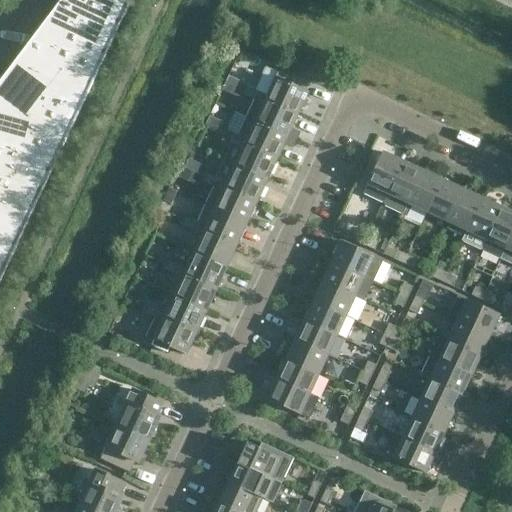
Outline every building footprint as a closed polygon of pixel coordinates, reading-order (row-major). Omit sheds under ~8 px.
[(121,2),(117,0),(64,0),(64,1),(62,0),(61,0),(54,11),(56,12),(0,86),(0,282),(129,5),(121,1),(121,2)] [(278,72),(267,96),(265,100),(298,115),(308,93),(292,85),(295,80),(278,72)] [(241,89),(226,82),(223,89),(237,96),(241,89)] [(253,100),(257,91),(247,86),(243,95),(253,100)] [(291,130),(298,115),(265,100),(267,96),(257,91),(253,100),(254,100),(246,118),(288,137),(295,140),(298,134),(291,130)] [(209,118),(206,125),(220,132),(224,125),(209,118)] [(295,140),(288,137),(246,118),(238,135),(237,135),(233,143),(243,148),(245,144),(278,159),(285,144),(292,147),(295,140)] [(233,143),(237,135),(227,130),(223,139),(233,143)] [(268,181),(278,159),(245,144),(243,148),(235,165),(268,181)] [(384,204),(403,162),(383,152),(363,194),(384,204)] [(186,164),(184,169),(194,174),(199,163),(188,159),(186,164)] [(408,204),(423,171),(403,162),(384,204),(383,205),(403,214),(408,204)] [(257,202),(268,181),(235,165),(227,183),(217,178),(213,187),(214,187),(223,192),(225,187),(257,202)] [(427,213),(442,180),(423,171),(408,204),(427,213)] [(213,187),(217,178),(207,173),(202,182),(213,187)] [(447,222),(462,189),(442,180),(427,213),(447,222)] [(247,224),(257,202),(225,187),(223,192),(214,187),(206,205),(247,224)] [(173,203),(178,192),(169,188),(164,199),(173,203)] [(466,231),(482,198),(462,189),(447,222),(466,231)] [(486,240),(501,207),(482,198),(466,231),(486,240)] [(237,246),(247,224),(206,205),(197,222),(193,230),(203,235),(205,231),(237,246)] [(505,249),(511,235),(511,212),(501,207),(486,240),(481,250),(501,259),(505,249)] [(193,230),(197,222),(186,217),(182,226),(193,230)] [(227,268),(237,246),(205,231),(203,235),(194,252),(227,268)] [(364,246),(368,237),(358,232),(354,241),(364,246)] [(378,242),(368,237),(364,246),(374,251),(378,242)] [(341,242),(332,262),(364,277),(373,281),(383,261),(341,242)] [(403,264),(407,255),(397,251),(393,259),(403,264)] [(217,289),(227,268),(194,252),(186,270),(176,265),(172,274),(182,278),(184,274),(217,289)] [(418,260),(407,255),(403,264),(414,269),(418,260)] [(172,274),(176,265),(166,260),(162,269),(172,274)] [(373,281),(364,277),(332,262),(323,282),(355,297),(364,301),(373,281)] [(442,282),(446,274),(436,269),(432,277),(442,282)] [(207,311),(217,289),(184,274),(182,278),(174,296),(207,311)] [(457,278),(446,274),(442,282),(453,287),(457,278)] [(423,280),(414,300),(422,304),(427,294),(429,295),(434,285),(423,280)] [(346,317),(355,297),(323,282),(313,301),(346,317)] [(408,298),(413,287),(404,283),(399,294),(408,298)] [(482,301),(486,292),(475,287),(471,296),(482,301)] [(496,297),(486,292),(482,301),(492,305),(496,297)] [(403,308),(408,298),(399,294),(395,304),(403,308)] [(197,333),(207,311),(174,296),(166,313),(156,309),(152,317),(155,319),(162,322),(164,318),(197,333)] [(448,316),(457,321),(490,336),(499,315),(458,296),(448,316)] [(418,315),(422,304),(414,300),(409,311),(418,315)] [(337,336),(346,317),(313,301),(304,321),(337,336)] [(152,317),(156,309),(146,304),(142,313),(152,317)] [(186,355),(197,333),(164,318),(162,322),(155,319),(144,342),(167,353),(170,348),(186,355)] [(328,356),(337,336),(304,321),(295,341),(328,356)] [(481,355),(490,336),(457,321),(448,340),(481,355)] [(393,338),(397,328),(389,324),(384,334),(393,338)] [(406,332),(400,329),(397,328),(393,338),(401,342),(406,332)] [(388,348),(393,338),(384,334),(379,344),(388,348)] [(396,352),(401,342),(393,338),(388,348),(396,352)] [(472,375),(481,355),(448,340),(439,360),(472,375)] [(319,375),(328,356),(295,341),(286,360),(319,375)] [(310,395),(319,375),(286,360),(277,380),(310,395)] [(463,395),(472,375),(439,360),(430,379),(463,395)] [(372,376),(377,366),(368,362),(363,372),(372,376)] [(86,368),(79,384),(92,389),(99,374),(86,368)] [(391,372),(382,368),(377,378),(386,383),(391,372)] [(367,386),(372,376),(363,372),(358,382),(367,386)] [(381,393),(386,383),(377,378),(372,389),(381,393)] [(453,414),(463,395),(430,379),(421,399),(453,414)] [(300,415),(310,395),(277,380),(268,400),(300,415)] [(132,390),(116,425),(149,440),(160,417),(157,416),(162,404),(132,390)] [(444,434),(453,414),(421,399),(412,419),(444,434)] [(353,416),(358,405),(350,401),(345,412),(353,416)] [(364,407),(359,418),(368,422),(373,412),(364,407)] [(349,426),(353,416),(345,412),(340,422),(349,426)] [(363,432),(368,422),(359,418),(354,428),(363,432)] [(435,453),(444,434),(412,419),(403,438),(435,453)] [(139,463),(149,440),(116,425),(100,459),(130,473),(136,461),(139,463)] [(61,426),(54,441),(61,445),(69,429),(61,426)] [(366,435),(354,430),(350,439),(362,445),(366,435)] [(426,474),(435,453),(403,438),(393,434),(384,454),(426,474)] [(238,464),(282,484),(294,458),(261,443),(259,448),(248,443),(238,464)] [(282,484),(238,464),(229,483),(262,499),(272,503),(282,484)] [(36,470),(31,482),(43,488),(49,476),(36,470)] [(95,470),(79,505),(93,511),(115,511),(123,498),(119,496),(125,484),(95,470)] [(307,496),(314,499),(321,484),(314,481),(307,496)] [(239,511),(255,511),(262,499),(229,483),(220,503),(239,511)] [(327,487),(320,502),(327,505),(334,490),(327,487)] [(354,511),(395,511),(397,506),(364,491),(354,511)] [(296,511),(308,511),(312,504),(305,501),(301,502),(296,511)] [(239,511),(220,503),(215,511),(239,511)]
